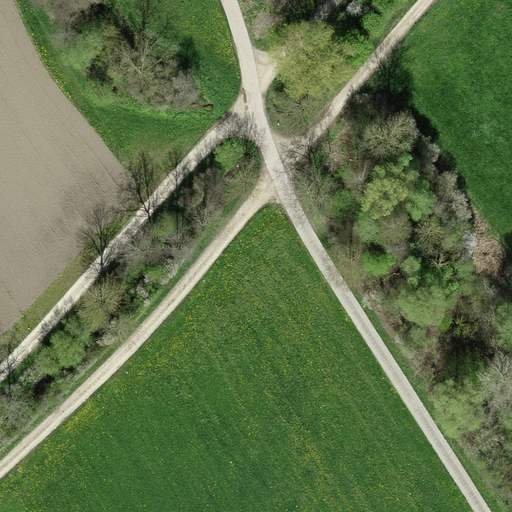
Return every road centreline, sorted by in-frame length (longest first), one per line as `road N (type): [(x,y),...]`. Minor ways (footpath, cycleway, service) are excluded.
road 1 (track): [(0,467),(135,338),(429,0)]
road 2 (track): [(341,0),(0,381)]
road 3 (unclassified): [(482,511),(319,255),(276,169)]
road 4 (unclassified): [(227,0),(276,169)]
